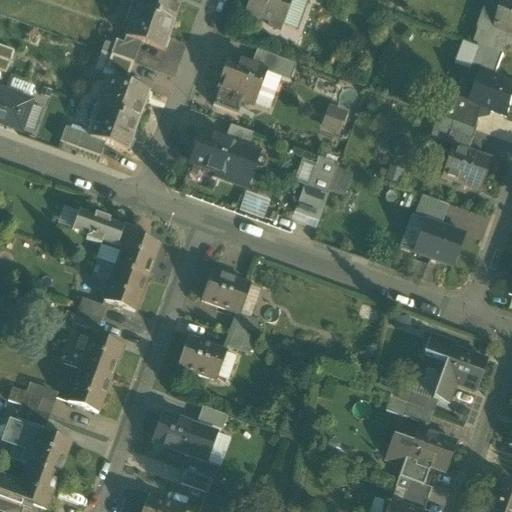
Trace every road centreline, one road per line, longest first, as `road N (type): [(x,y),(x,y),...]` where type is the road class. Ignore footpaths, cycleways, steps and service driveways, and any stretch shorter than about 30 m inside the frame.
road 1 (residential): [(206,220),(104,511)]
road 2 (residential): [(206,220),(471,311)]
road 3 (residential): [(144,198),(212,0)]
road 4 (residential): [(511,364),(456,511)]
road 5 (residential): [(0,148),(144,198)]
